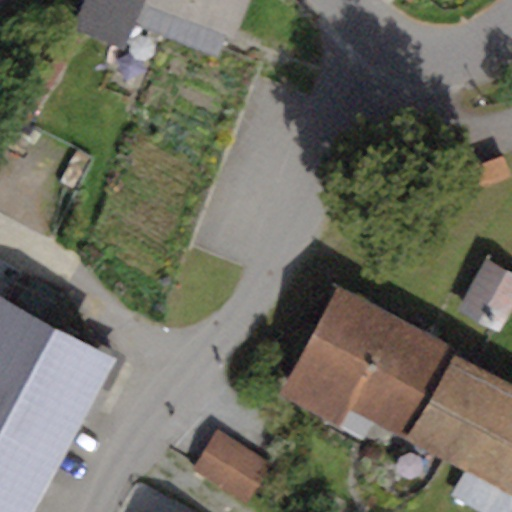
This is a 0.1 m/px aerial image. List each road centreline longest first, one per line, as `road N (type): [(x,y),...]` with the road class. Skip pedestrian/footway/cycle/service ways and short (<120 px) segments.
road 1 (track): [(380,69),(298,145),(187,333),(108,511)]
road 2 (tertiary): [(464,70),(380,69),(348,0)]
road 3 (track): [(420,70),(459,139),(501,144),(511,136)]
